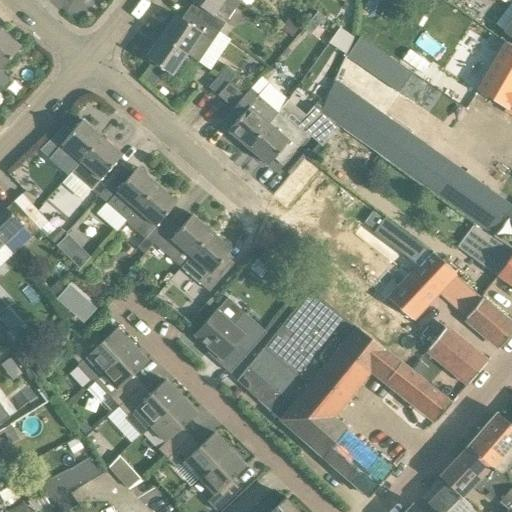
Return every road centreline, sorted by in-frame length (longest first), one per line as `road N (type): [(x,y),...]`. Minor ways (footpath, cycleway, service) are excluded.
road 1 (unclassified): [(325,511),(126,315)]
road 2 (residential): [(285,228),(91,63)]
road 3 (residential): [(382,511),(511,368)]
road 4 (unclassified): [(0,149),(91,63)]
